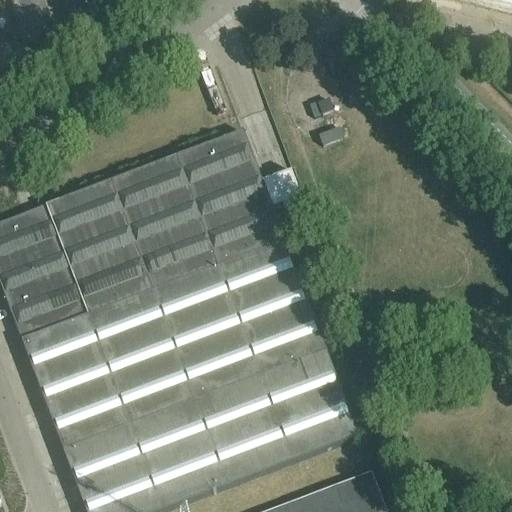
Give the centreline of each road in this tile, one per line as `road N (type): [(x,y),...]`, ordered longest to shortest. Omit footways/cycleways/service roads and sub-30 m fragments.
road 1 (unclassified): [(0,165),(217,0)]
road 2 (tertiary): [(511,153),(362,0)]
road 3 (unclassified): [(0,385),(49,511)]
